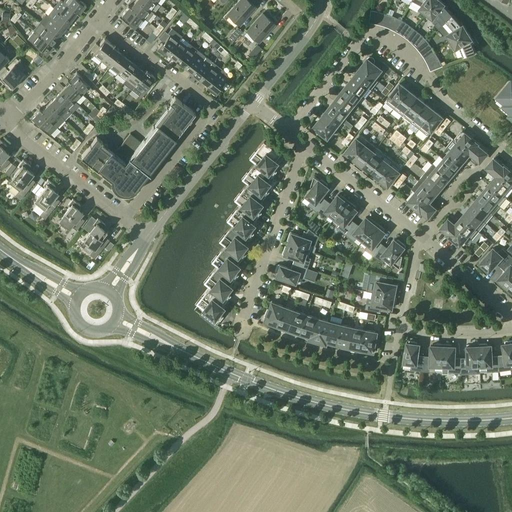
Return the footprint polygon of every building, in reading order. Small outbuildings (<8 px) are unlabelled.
[(60,0),(59,0),(54,7),(71,21),(77,13),(79,15),(63,2),(60,0)] [(77,0),(64,0),(63,2),(79,15),(80,14),(79,14),(86,5),(80,0),(79,1),(77,0)] [(154,13),(151,11),(137,0),(136,0),(131,7),(128,6),(144,19),(148,21),(154,13)] [(157,2),(153,0),(137,0),(151,11),(157,2)] [(246,0),(240,0),(228,14),(240,25),(255,8),(246,0)] [(411,0),(411,1),(411,2),(412,0),(422,5),(420,8),(426,13),(424,15),(425,15),(436,0),(411,0)] [(439,0),(436,0),(425,15),(427,13),(433,18),(435,16),(442,24),(441,25),(453,15),(443,5),(444,4),(439,0)] [(144,19),(128,6),(121,15),(128,20),(128,19),(131,21),(137,27),(138,27),(144,19)] [(50,18),(64,29),(71,21),(54,7),(47,15),(50,18)] [(372,10),(372,7),(370,22),(377,24),(379,12),(372,10)] [(262,14),(247,31),(259,42),(275,25),(262,14)] [(453,15),(441,25),(443,24),(450,33),(447,34),(451,41),(449,42),(449,43),(467,32),(463,25),(462,25),(453,15)] [(395,31),(403,17),(402,17),(401,20),(394,17),(389,28),(395,31)] [(401,20),(403,18),(403,17),(395,31),(401,34),(408,24),(401,20)] [(64,29),(50,18),(44,26),(58,37),(64,29)] [(131,21),(128,25),(135,30),(137,27),(131,21)] [(58,37),(44,26),(38,34),(54,47),(54,46),(52,44),(58,37)] [(229,36),(234,41),(242,31),(238,27),(229,36)] [(162,43),(157,49),(166,56),(168,54),(181,37),(182,36),(172,28),(168,33),(170,35),(169,35),(165,32),(160,38),(164,42),(163,43),(162,43)] [(34,31),(27,39),(41,50),(40,51),(46,55),(53,46),(54,47),(38,34),(34,31)] [(467,32),(449,43),(452,42),(456,48),(459,47),(463,58),(476,53),(470,39),(472,39),(467,32)] [(420,34),(412,42),(416,47),(428,37),(425,39),(420,34)] [(189,44),(181,37),(168,54),(176,60),(187,47),(189,44)] [(428,37),(416,47),(421,53),(430,45),(426,39),(428,37)] [(101,61),(114,45),(113,45),(104,38),(99,44),(100,45),(93,54),(101,61)] [(187,47),(176,60),(184,67),(197,50),(189,44),(187,47)] [(257,44),(248,53),(253,58),(261,48),(257,44)] [(2,45),(0,46),(0,67),(9,59),(5,55),(6,54),(5,52),(5,50),(4,48),(3,46),(2,45)] [(109,67),(120,53),(112,47),(114,45),(101,61),(109,67)] [(192,73),(203,59),(205,56),(197,50),(184,67),(192,73)] [(117,74),(128,60),(120,53),(109,67),(117,74)] [(205,56),(203,59),(192,73),(200,79),(211,66),(213,62),(205,56)] [(367,58),(360,67),(375,78),(382,69),(374,63),(374,62),(375,60),(374,58),(373,57),(372,57),(371,57),(370,57),(368,57),(367,58)] [(428,64),(431,70),(445,65),(444,64),(442,65),(438,58),(428,64)] [(6,68),(0,73),(0,79),(4,84),(5,82),(8,84),(7,85),(12,89),(25,75),(21,71),(22,70),(22,68),(21,66),(20,62),(18,60),(8,70),(6,68)] [(117,74),(125,80),(136,66),(128,60),(117,74)] [(211,66),(200,79),(207,85),(208,86),(221,69),(213,62),(211,66)] [(123,83),(131,89),(146,70),(144,72),(136,66),(125,80),(123,83)] [(360,67),(354,75),(368,86),(371,89),(378,81),(375,78),(360,67)] [(222,69),(221,69),(208,86),(207,85),(206,87),(215,95),(220,89),(220,88),(225,81),(225,82),(227,79),(226,75),(224,72),(221,70),(222,69)] [(139,96),(142,93),(149,83),(150,84),(155,78),(146,71),(146,70),(131,89),(139,96)] [(68,80),(82,95),(90,87),(81,79),(82,78),(76,72),(68,80)] [(354,75),(347,84),(361,95),(368,86),(354,75)] [(63,89),(75,102),(82,95),(68,80),(67,80),(70,82),(63,89)] [(511,81),(504,90),(505,91),(499,98),(506,103),(504,106),(511,113),(509,116),(511,117),(511,81)] [(386,87),(390,90),(394,85),(389,82),(386,87)] [(394,108),(401,98),(408,90),(399,83),(388,97),(389,98),(385,102),(394,108)] [(347,84),(340,92),(355,104),(361,95),(347,84)] [(390,90),(386,87),(382,92),(386,95),(390,90)] [(63,89),(56,97),(72,113),(79,105),(75,102),(63,89)] [(408,90),(401,98),(394,108),(402,115),(412,103),(417,96),(408,90)] [(340,92),(334,101),(348,112),(355,104),(340,92)] [(417,96),(412,103),(402,115),(411,122),(425,103),(417,96)] [(65,120),(72,113),(56,97),(48,104),(65,120)] [(96,137),(82,155),(86,158),(84,160),(97,170),(99,167),(102,170),(100,172),(105,176),(107,177),(110,180),(110,182),(110,183),(111,185),(112,186),(112,188),(113,189),(114,189),(113,188),(112,187),(112,186),(112,184),(113,184),(114,185),(115,186),(115,188),(116,189),(117,190),(118,190),(120,191),(121,192),(122,192),(124,192),(125,193),(127,192),(128,192),(129,192),(131,191),(132,191),(133,190),(134,189),(135,188),(136,187),(137,186),(137,184),(138,183),(138,182),(140,182),(140,183),(139,184),(139,186),(140,186),(140,185),(140,183),(141,182),(141,180),(141,178),(141,177),(140,175),(144,170),(147,172),(155,163),(156,162),(153,160),(156,157),(158,159),(168,146),(166,144),(168,141),(171,143),(170,143),(171,143),(176,136),(174,134),(179,127),(182,129),(192,117),(189,115),(193,111),(175,97),(174,97),(170,103),(173,105),(142,146),(140,144),(141,142),(130,134),(118,149),(118,150),(114,156),(100,145),(102,142),(97,137),(96,137)] [(374,105),(379,109),(383,104),(378,100),(374,105)] [(334,101),(327,109),(341,121),(341,120),(345,123),(347,120),(344,117),(348,112),(334,101)] [(425,103),(411,122),(419,128),(434,110),(425,103)] [(48,104),(42,111),(41,111),(57,127),(65,120),(48,104)] [(379,109),(374,105),(371,110),(375,114),(379,109)] [(41,111),(42,111),(39,109),(39,110),(31,118),(37,124),(38,123),(50,135),(57,127),(41,111)] [(335,129),(341,121),(327,109),(320,118),(335,129)] [(434,110),(419,128),(427,135),(431,131),(443,117),(434,110)] [(96,115),(93,119),(97,122),(100,118),(103,114),(99,111),(96,115)] [(382,123),(385,119),(380,115),(377,119),(382,123)] [(359,121),(363,124),(367,119),(363,116),(359,121)] [(451,120),(446,117),(439,127),(443,130),(451,120)] [(328,138),(335,129),(320,118),(313,127),(312,129),(313,130),(313,131),(313,132),(314,133),(316,133),(317,133),(318,133),(320,132),(328,138)] [(385,119),(382,123),(387,127),(390,123),(385,119)] [(363,124),(359,121),(355,126),(359,129),(363,124)] [(377,130),(380,126),(375,122),(372,126),(377,130)] [(380,126),(377,130),(382,134),(385,129),(380,126)] [(443,130),(439,127),(435,132),(439,135),(443,130)] [(393,134),(398,138),(401,133),(397,130),(393,134)] [(480,162),(487,153),(474,142),(475,141),(463,131),(455,140),(470,153),(480,162)] [(345,138),(350,141),(354,136),(349,133),(345,138)] [(401,133),(398,138),(403,142),(406,137),(401,133)] [(359,134),(345,152),(354,159),(365,145),(368,141),(359,134)] [(395,142),(398,138),(393,134),(390,138),(395,142)] [(341,143),(346,146),(350,141),(345,138),(341,143)] [(398,138),(395,142),(400,146),(403,142),(398,138)] [(6,146),(6,145),(0,139),(0,169),(1,171),(10,161),(5,157),(6,157),(2,154),(6,150),(7,149),(7,148),(7,147),(6,146)] [(413,147),(416,143),(411,139),(407,143),(413,147)] [(425,143),(430,147),(433,142),(429,139),(425,143)] [(453,139),(446,147),(450,150),(463,161),(470,153),(455,140),(453,139)] [(368,141),(365,145),(354,159),(362,166),(377,147),(368,141)] [(264,142),(255,153),(262,158),(258,164),(272,175),(273,175),(277,170),(275,168),(279,162),(277,160),(281,155),(264,142)] [(430,147),(425,143),(421,149),(426,152),(430,147)] [(411,150),(406,146),(402,150),(407,154),(411,150)] [(382,158),(385,154),(377,147),(362,166),(371,172),(382,158)] [(463,161),(450,150),(443,158),(456,169),(463,161)] [(385,154),(382,158),(371,172),(379,179),(394,161),(385,154)] [(410,159),(414,162),(418,157),(413,154),(410,159)] [(443,158),(437,166),(436,167),(449,178),(456,169),(443,158)] [(493,158),(486,167),(496,175),(509,186),(511,188),(511,187),(511,171),(507,168),(506,169),(493,158)] [(414,162),(410,159),(406,164),(410,167),(414,162)] [(26,174),(30,170),(30,169),(31,168),(31,166),(30,166),(29,165),(23,160),(18,166),(20,167),(9,182),(19,190),(15,196),(20,200),(35,181),(30,177),(26,174)] [(379,179),(388,186),(399,172),(403,168),(394,161),(379,179)] [(256,163),(248,174),(254,179),(250,184),(250,185),(265,196),(269,191),(267,189),(272,183),(269,181),(273,176),(273,175),(272,175),(258,164),(257,162),(256,163)] [(426,172),(429,175),(442,186),(449,178),(436,167),(437,166),(433,163),(426,172)] [(12,164),(4,173),(8,176),(16,167),(12,164)] [(419,180),(422,183),(436,194),(442,186),(429,175),(426,172),(419,180)] [(399,177),(403,181),(407,176),(402,173),(399,177)] [(496,175),(489,183),(502,194),(503,194),(509,186),(496,175)] [(317,212),(325,201),(320,198),(329,187),(326,186),(327,184),(321,179),(320,181),(314,176),(310,186),(312,188),(305,197),(310,202),(308,205),(317,212)] [(403,181),(399,177),(393,184),(398,188),(403,181)] [(55,196),(51,194),(55,188),(56,187),(55,186),(55,185),(54,184),(48,179),(43,185),(45,187),(34,201),(44,209),(39,215),(45,219),(59,201),(55,197),(55,196)] [(436,194),(422,183),(419,180),(412,188),(415,192),(429,203),(429,202),(436,194)] [(248,184),(240,195),(247,200),(243,205),(242,205),(257,217),(262,211),(259,210),(264,204),(261,202),(266,196),(265,196),(250,185),(250,184),(249,183),(248,184)] [(502,194),(489,183),(482,191),(500,206),(507,197),(503,194),(502,194)] [(482,191),(475,200),(489,211),(493,214),(500,206),(482,191)] [(407,201),(421,212),(421,211),(428,217),(436,208),(429,202),(429,203),(415,192),(407,201)] [(338,194),(329,205),(325,201),(317,212),(326,219),(328,216),(333,220),(335,218),(348,201),(341,195),(340,196),(338,194)] [(76,213),(80,209),(80,208),(80,207),(80,206),(80,205),(79,204),(72,199),(68,205),(70,206),(58,221),(69,229),(72,226),(77,230),(84,220),(79,216),(80,216),(76,213)] [(472,203),(468,208),(482,219),(486,222),(493,214),(489,211),(475,200),(472,203)] [(355,208),(356,206),(348,201),(335,218),(340,222),(336,227),(345,234),(353,224),(349,220),(357,210),(355,208)] [(241,205),(232,215),(239,220),(235,226),(249,238),(250,237),(254,232),(252,230),(257,224),(254,222),(258,217),(257,217),(242,205),(243,205),(241,204),(241,205)] [(468,208),(462,216),(479,231),(486,222),(482,219),(468,208)] [(91,216),(86,223),(93,228),(95,226),(93,224),(96,220),(91,216)] [(462,216),(455,224),(468,236),(467,236),(472,239),(479,231),(462,216)] [(363,240),(377,223),(369,217),(368,218),(366,217),(358,227),(353,224),(345,234),(354,241),(356,238),(362,242),(363,240)] [(89,254),(94,258),(109,240),(104,236),(105,236),(101,233),(104,228),(105,227),(105,226),(105,225),(104,223),(97,218),(96,220),(93,224),(95,226),(93,228),(83,240),(94,249),(89,254)] [(460,245),(467,236),(468,236),(455,224),(448,218),(441,227),(447,233),(447,234),(460,245)] [(377,223),(363,240),(368,244),(364,249),(373,256),(382,246),(377,242),(385,232),(383,230),(384,229),(377,223)] [(233,225),(225,236),(232,241),(227,246),(227,247),(242,258),(246,253),(244,251),(249,245),(246,243),(250,238),(250,237),(249,238),(235,226),(234,225),(233,225)] [(288,243),(310,251),(312,245),(315,246),(319,236),(308,227),(305,237),(290,232),(288,240),(289,240),(288,243)] [(497,232),(501,235),(505,231),(501,227),(497,232)] [(501,235),(497,232),(493,237),(497,240),(501,235)] [(403,255),(400,255),(399,254),(404,247),(403,246),(404,244),(398,239),(397,241),(394,239),(386,250),(382,246),(373,256),(382,263),(386,258),(400,269),(403,255)] [(480,246),(485,250),(489,245),(485,241),(480,246)] [(110,242),(105,248),(108,250),(109,250),(113,244),(110,242)] [(310,251),(288,243),(287,246),(285,246),(283,253),(297,258),(295,264),(308,268),(311,258),(308,257),(310,251)] [(225,246),(217,257),(224,262),(220,267),(234,279),(239,273),(237,272),(241,266),(239,264),(243,259),(242,258),(227,247),(227,246),(226,245),(225,246)] [(485,250),(480,246),(475,252),(479,256),(485,250)] [(502,265),(511,255),(506,251),(502,248),(498,252),(493,248),(480,263),(481,264),(480,266),(484,270),(486,268),(489,271),(498,261),(502,265)] [(511,256),(511,255),(502,265),(507,269),(498,279),(502,283),(501,284),(505,289),(511,281),(511,256)] [(347,261),(345,267),(351,269),(353,263),(347,261)] [(279,264),(276,272),(278,273),(277,276),(279,277),(296,283),(298,283),(301,277),(304,278),(308,268),(295,264),(293,269),(291,268),(279,264)] [(218,267),(210,277),(216,283),(212,288),(227,300),(231,294),(229,293),(234,287),(231,285),(235,279),(234,279),(220,267),(218,266),(218,267)] [(372,292),(396,296),(398,287),(396,287),(397,284),(384,282),(385,276),(372,273),(370,285),(373,285),(372,292)] [(281,290),(289,293),(291,287),(284,285),(281,290)] [(210,288),(202,298),(209,303),(204,309),(212,315),(208,321),(214,326),(215,325),(219,321),(223,315),(221,313),(226,307),(223,305),(227,300),(212,288),(211,287),(210,288)] [(300,297),(302,291),(295,288),(293,294),(300,297)] [(328,288),(326,295),(332,298),(335,290),(328,288)] [(302,291),(300,297),(308,300),(310,294),(302,291)] [(396,296),(372,292),(371,298),(367,298),(365,309),(378,311),(379,306),(392,308),(392,306),(394,306),(396,296)] [(322,305),(324,299),(317,296),(315,302),(322,305)] [(324,299),(322,305),(330,307),(332,301),(324,299)] [(345,309),(347,303),(339,301),(337,307),(345,309)] [(266,317),(265,320),(277,325),(284,306),(272,302),(270,308),(267,307),(264,316),(266,317)] [(347,303),(345,309),(353,312),(355,306),(347,303)] [(288,332),(295,310),(284,306),(277,325),(282,327),(281,329),(288,332)] [(300,333),(307,314),(295,310),(288,332),(294,334),(296,332),(300,333)] [(307,314),(300,333),(305,335),(305,338),(312,340),(318,318),(307,314)] [(330,321),(324,343),(330,345),(332,343),(335,343),(336,344),(341,324),(342,319),(332,316),(330,321)] [(324,343),(330,321),(318,318),(312,340),(324,343)] [(348,349),(353,327),(341,324),(336,344),(341,345),(341,348),(348,349)] [(361,349),(365,330),(353,327),(348,349),(355,351),(356,348),(361,349)] [(377,332),(365,330),(361,349),(374,352),(374,348),(377,348),(378,339),(376,339),(377,332)] [(498,358),(499,371),(511,369),(511,368),(511,340),(507,341),(507,343),(503,344),(505,357),(498,358)] [(423,371),(424,358),(417,357),(419,344),(415,344),(415,342),(409,341),(409,343),(407,342),(406,351),(404,351),(402,362),(405,362),(404,368),(410,368),(410,369),(423,371)] [(442,371),(443,344),(437,343),(437,345),(431,345),(430,358),(424,358),(423,371),(435,372),(435,371),(442,371)] [(499,371),(498,358),(492,358),(491,345),(485,345),(485,343),(479,344),(480,371),(487,371),(487,372),(499,371)] [(461,373),(461,360),(455,359),(455,346),(449,346),(449,344),(443,344),(442,371),(448,371),(448,372),(461,373)] [(480,371),(479,344),(472,344),(473,346),(467,346),(467,359),(461,360),(461,373),(474,372),(474,371),(480,371)]
